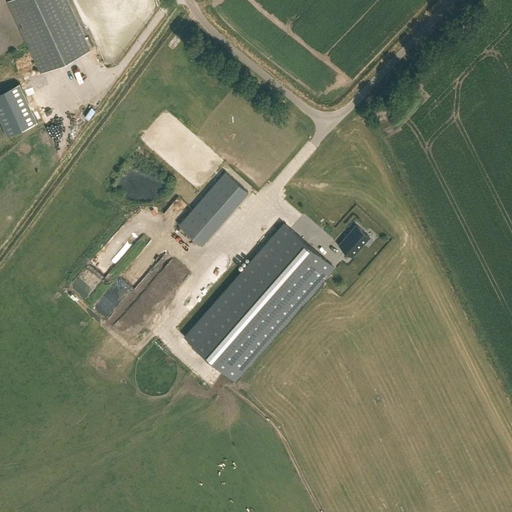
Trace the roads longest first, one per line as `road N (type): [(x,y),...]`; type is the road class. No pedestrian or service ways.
road 1 (unclassified): [(453,0),(329,120),(198,17),(188,0)]
road 2 (unknown): [(329,120),(266,190),(334,248)]
road 3 (unknown): [(266,190),(196,258),(131,216)]
